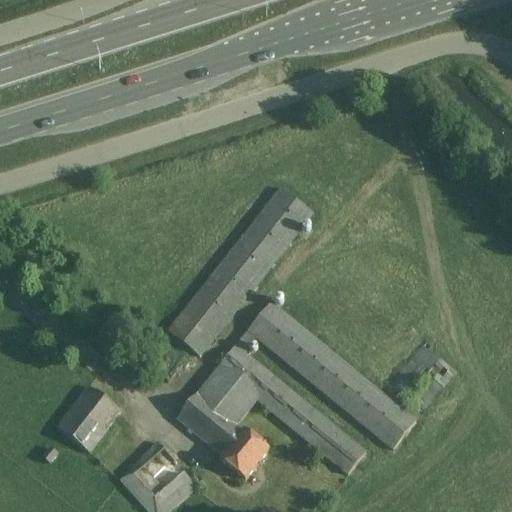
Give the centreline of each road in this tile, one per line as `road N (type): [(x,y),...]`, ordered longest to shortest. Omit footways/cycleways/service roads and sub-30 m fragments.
road 1 (unclassified): [(0,188),(449,47),(511,58)]
road 2 (primary): [(0,132),(418,0)]
road 3 (primary): [(232,0),(0,73)]
